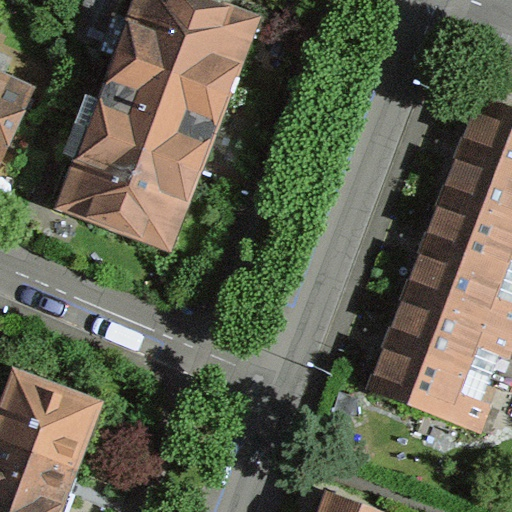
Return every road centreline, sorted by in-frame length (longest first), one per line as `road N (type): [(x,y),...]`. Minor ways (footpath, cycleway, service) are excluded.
road 1 (residential): [(441,1),(281,410)]
road 2 (residential): [(0,287),(281,410)]
